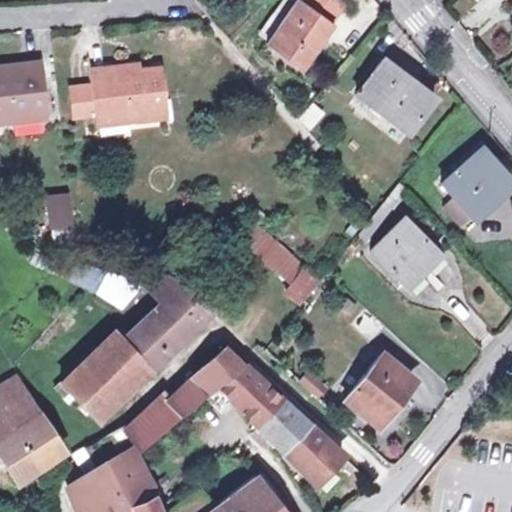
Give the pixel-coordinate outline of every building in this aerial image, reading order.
[(290,0),(267,35),(303,59),(332,18),(306,0),(290,0)] [(0,114),(11,113),(10,105),(45,102),(41,53),(5,56),(6,67),(0,67),(0,114)] [(409,125),(434,90),(382,53),(357,88),(409,125)] [(92,109),(130,106),(130,111),(167,108),(163,59),(138,61),(139,68),(125,69),(124,57),(88,60),(89,76),(91,101),(92,109)] [(89,76),(70,78),(72,103),(91,101),(89,76)] [(312,102),(297,117),(309,129),(325,113),(312,102)] [(472,205),(510,169),(480,137),(442,172),(472,205)] [(65,193),(46,195),(48,222),(56,222),(66,220),(68,220),(65,193)] [(408,274),(438,242),(404,209),(373,242),(408,274)] [(307,292),(321,274),(245,211),(230,229),(307,292)] [(66,220),(56,222),(57,236),(68,234),(66,220)] [(33,258),(42,249),(31,241),(24,249),(33,258)] [(51,270),(68,276),(75,260),(57,254),(51,270)] [(155,299),(115,338),(100,353),(91,343),(53,377),(94,418),(215,302),(199,289),(187,281),(175,275),(161,267),(137,281),(155,299)] [(94,292),(118,300),(136,281),(102,269),(94,292)] [(105,329),(91,343),(100,353),(115,338),(105,329)] [(224,341),(164,396),(178,411),(196,395),(209,384),(241,357),(224,341)] [(346,394),(376,417),(413,371),(384,347),(346,394)] [(225,400),(251,424),(280,393),(241,357),(209,384),(225,400)] [(308,369),(297,381),(317,399),(328,387),(308,369)] [(0,450),(15,473),(61,443),(15,372),(0,381),(0,450)] [(209,384),(196,395),(214,412),(225,400),(209,384)] [(307,419),(280,393),(251,424),(253,426),(278,449),(307,419)] [(178,411),(164,396),(128,429),(136,446),(157,428),(173,414),(178,411)] [(344,454),(307,419),(278,449),(310,479),(335,452),(341,457),(344,454)] [(80,511),(125,511),(124,508),(150,494),(138,467),(132,471),(122,454),(113,460),(108,452),(70,481),(69,485),(80,511)] [(250,474),(207,507),(199,511),(282,511),(276,504),(282,498),(268,482),(262,487),(250,474)] [(171,511),(199,511),(207,507),(194,490),(168,508),(171,511)] [(124,508),(125,511),(159,511),(156,505),(150,494),(124,508)]
